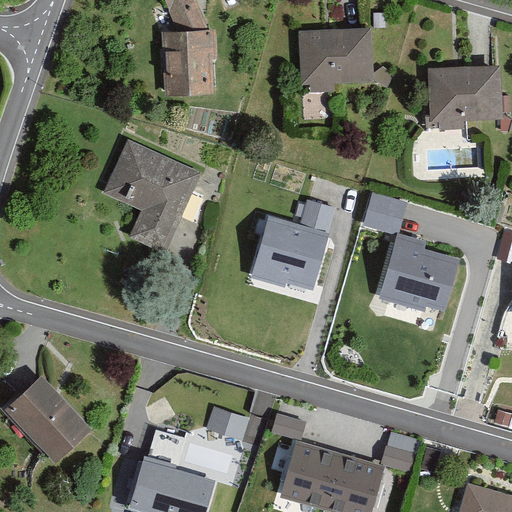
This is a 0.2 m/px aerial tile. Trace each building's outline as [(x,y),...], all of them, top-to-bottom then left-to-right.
[(217,30),(209,31),(195,0),(165,0),(170,11),(180,33),(162,32),(164,96),(214,95),(212,59),(218,59),(217,30)] [(372,28),(299,32),(301,85),(374,82),(372,28)] [(501,66),(428,69),(430,123),(503,120),(501,66)] [(199,173),(126,143),(105,195),(141,210),(131,235),(167,249),(199,173)] [(363,223),(399,234),(408,203),(373,192),(363,223)] [(307,199),(300,225),(328,233),(336,208),(307,199)] [(300,225),(269,218),(252,279),(285,288),(286,283),(313,290),(328,233),(300,225)] [(427,242),(398,234),(379,300),(425,312),(427,307),(445,312),(460,260),(424,250),(427,242)] [(92,430),(42,376),(6,410),(56,463),(92,430)] [(214,408),(207,429),(243,440),(250,419),(214,408)] [(307,422),(277,414),(272,432),(302,441),(307,422)] [(371,511),(385,467),(298,441),(281,498),(327,511),(371,511)] [(387,446),(382,464),(410,472),(415,454),(387,446)] [(207,511),(215,482),(143,462),(130,508),(143,511),(207,511)] [(511,511),(511,496),(470,486),(463,511),(511,511)]
